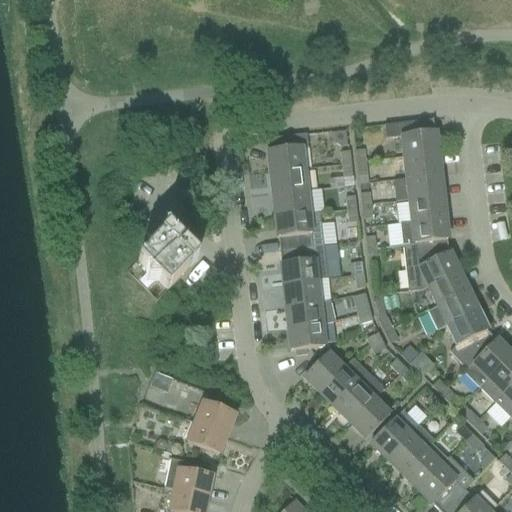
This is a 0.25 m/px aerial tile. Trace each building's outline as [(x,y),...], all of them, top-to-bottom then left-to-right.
[(435,157),(433,135),(431,122),(383,128),(384,140),(401,138),(403,160),(435,157)] [(338,149),(346,148),(344,133),(330,135),(331,144),(338,149)] [(301,172),(299,151),(307,150),(305,137),(265,141),(269,176),(301,172)] [(364,165),(363,152),(354,153),(355,166),(364,165)] [(349,167),(348,154),(339,155),(341,168),(349,167)] [(438,178),(435,157),(403,160),(406,182),(438,178)] [(365,177),(364,165),(355,166),(357,178),(365,177)] [(351,179),(349,167),(341,168),(342,180),(351,179)] [(304,193),(301,172),(269,176),(272,197),(304,193)] [(440,199),(438,178),(406,182),(408,203),(440,199)] [(306,215),(304,193),(272,197),(274,219),(306,215)] [(369,208),(368,195),(359,196),(360,209),(369,208)] [(353,199),(344,200),(346,212),(354,211),(353,199)] [(443,221),(440,199),(408,203),(411,225),(443,221)] [(370,220),(369,208),(360,209),(362,221),(370,220)] [(356,224),(354,211),(346,212),(347,225),(356,224)] [(318,216),(307,217),(306,215),(274,219),(278,254),(322,248),(318,216)] [(445,243),(443,221),(411,225),(399,226),(401,248),(445,243)] [(165,234),(148,251),(136,263),(166,293),(195,263),(165,234)] [(374,251),(373,239),(364,240),(365,252),(374,251)] [(456,275),(447,255),(445,243),(415,246),(418,270),(404,271),(407,295),(421,293),(427,289),(456,275)] [(326,281),(322,248),(278,254),(282,289),(314,285),(314,282),(326,281)] [(375,264),(374,251),(365,252),(367,265),(375,264)] [(362,278),(361,265),(352,266),(353,279),(362,278)] [(466,295),(456,275),(427,289),(437,309),(466,295)] [(363,290),(362,278),(353,279),(355,291),(363,290)] [(317,307),(314,285),(282,289),(285,310),(317,307)] [(475,314),(466,295),(437,309),(437,310),(426,315),(435,333),(446,328),(475,314)] [(368,315),(366,307),(364,297),(351,300),(356,318),(368,315)] [(328,305),(317,307),(285,310),(287,332),(319,328),(319,327),(333,325),(328,305)] [(485,334),(475,314),(446,328),(455,347),(447,355),(465,372),(494,343),(485,334)] [(370,324),(368,315),(356,318),(358,327),(370,324)] [(385,320),(377,324),(383,335),(390,331),(385,320)] [(322,350),(319,328),(287,332),(290,354),(322,350)] [(396,343),(390,331),(383,335),(388,346),(396,343)] [(380,344),(376,336),(365,342),(368,349),(380,344)] [(510,358),(494,343),(465,372),(462,376),(477,391),(510,358)] [(384,351),(380,344),(368,349),(372,357),(384,351)] [(318,395),(341,372),(325,357),(302,380),(318,395)] [(511,386),(511,360),(510,358),(477,391),(493,406),(511,386)] [(341,372),(318,395),(334,410),(367,377),(351,362),(341,372)] [(403,371),(394,362),(388,368),(397,377),(403,371)] [(412,380),(403,371),(397,377),(406,386),(412,380)] [(149,389),(166,395),(171,382),(154,376),(149,389)] [(349,426),(372,403),(382,392),(367,377),(334,410),(349,426)] [(437,382),(430,389),(439,398),(445,391),(437,382)] [(511,386),(493,406),(508,421),(511,416),(511,386)] [(461,407),(454,400),(445,391),(439,398),(455,413),(461,407)] [(430,397),(424,403),(433,412),(439,406),(430,397)] [(387,418),(372,403),(349,426),(365,441),(387,418)] [(203,405),(194,425),(224,438),(233,417),(203,405)] [(448,415),(439,406),(433,412),(442,421),(448,415)] [(476,422),(468,413),(461,407),(455,413),(470,428),(476,422)] [(385,461),(417,429),(402,414),(392,423),(369,445),(385,461)] [(485,431),(476,422),(470,428),(479,437),(485,431)] [(216,458),(224,438),(194,425),(186,446),(216,458)] [(470,437),(461,428),(455,434),(464,443),(470,437)] [(430,446),(430,447),(432,444),(417,429),(385,461),(400,476),(430,446)] [(470,437),(464,443),(476,455),(482,449),(470,437)] [(400,476),(415,491),(445,461),(430,447),(430,446),(400,476)] [(511,466),(511,465),(503,457),(497,463),(506,472),(511,466)] [(443,511),(463,493),(472,484),(447,459),(445,461),(415,491),(436,511),(443,511)] [(205,500),(209,479),(190,475),(191,468),(196,469),(196,468),(166,461),(166,463),(170,463),(164,492),(162,491),(162,493),(173,495),(173,494),(205,500)] [(491,511),(495,509),(480,494),(472,502),(463,493),(443,511),(491,511)] [(202,511),(205,500),(173,494),(173,495),(169,511),(202,511)] [(284,511),(301,511),(293,503),(284,511)]
